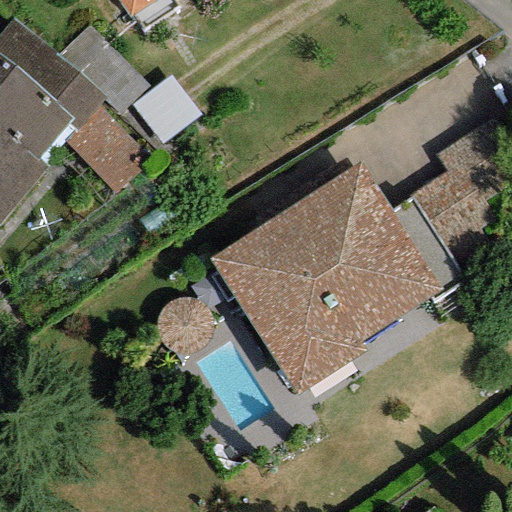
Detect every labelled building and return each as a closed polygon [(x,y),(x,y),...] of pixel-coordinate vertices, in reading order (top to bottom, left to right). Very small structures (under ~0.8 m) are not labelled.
[(116,0),(128,18),(154,0),(116,0)] [(10,21),(0,33),(0,61),(70,120),(65,126),(74,133),(96,107),(103,99),(10,21)] [(0,61),(0,223),(47,168),(37,160),(65,126),(70,120),(0,61)] [(170,76),(130,106),(159,144),(199,115),(170,76)] [(152,159),(96,107),(74,133),(62,142),(113,195),(152,159)] [(511,156),(490,121),(435,155),(445,172),(408,195),(409,200),(459,273),(493,251),(479,228),(493,219),(482,201),(511,182),(511,156)] [(409,200),(388,214),(357,163),(207,260),(295,395),(363,350),(359,343),(429,298),(433,305),(466,283),(459,273),(409,200)]
